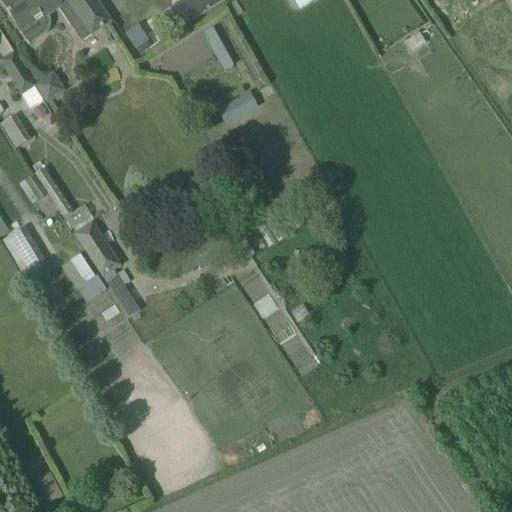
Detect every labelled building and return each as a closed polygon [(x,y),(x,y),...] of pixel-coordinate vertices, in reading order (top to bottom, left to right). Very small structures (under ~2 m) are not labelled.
[(82,43),(112,23),(96,0),(67,0),(61,4),(57,0),(0,0),(0,1),(30,46),(44,37),(45,36),(47,35),(48,33),(49,32),(50,30),(50,28),(51,26),(51,24),(51,22),(50,21),(50,19),(49,17),(59,10),(82,43)] [(222,0),(183,0),(181,2),(193,22),(225,3),(222,0)] [(138,26),(126,34),(140,56),(152,48),(138,26)] [(203,34),(224,72),(234,67),(213,29),(203,34)] [(33,88),(35,86),(14,53),(0,61),(0,62),(29,110),(42,102),(33,88)] [(36,88),(47,105),(66,92),(53,74),(35,86),(36,88)] [(224,125),(258,108),(250,93),(216,110),(224,125)] [(55,120),(46,126),(52,135),(61,129),(55,120)] [(44,173),(35,179),(62,221),(72,215),(44,173)] [(74,236),(103,280),(122,267),(93,223),(74,236)] [(8,239),(35,283),(52,273),(25,229),(8,239)] [(80,254),(60,268),(86,304),(106,290),(80,254)] [(49,475),(30,485),(42,508),(61,498),(49,475)]
